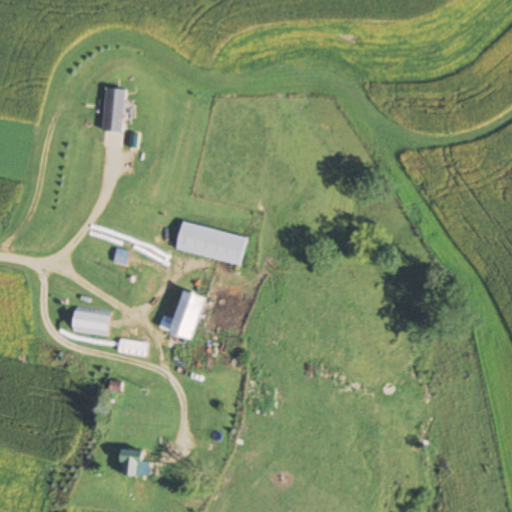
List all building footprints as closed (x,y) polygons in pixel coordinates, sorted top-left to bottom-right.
[(127,90),(108,88),(103,147),(122,149),(127,90)] [(244,265),(250,237),(184,223),(178,251),(244,265)] [(164,316),(160,329),(195,339),(207,296),(185,290),(177,320),(164,316)] [(73,332),(108,338),(112,312),(77,307),(73,332)] [(147,357),(149,344),(121,340),(120,353),(147,357)] [(122,475),(148,475),(148,450),(122,450),(122,475)]
